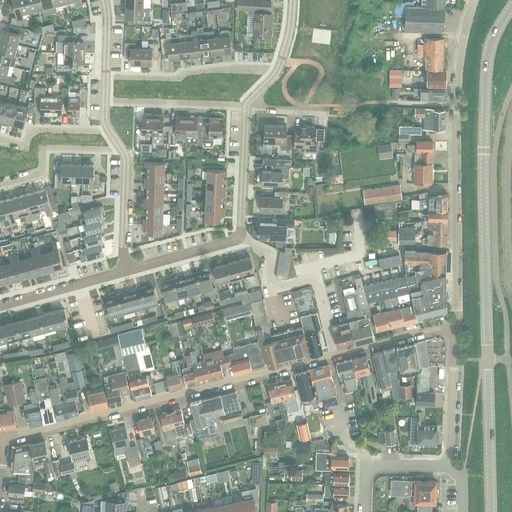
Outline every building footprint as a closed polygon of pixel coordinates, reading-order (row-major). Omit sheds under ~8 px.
[(22,14),(30,12),(27,0),(13,0),(17,15),(16,19),(12,18),(11,24),(22,27),(24,21),(23,21),(22,14)] [(50,14),(46,0),(41,2),(40,0),(27,0),(30,12),(42,9),(44,16),(50,14)] [(55,6),(67,3),(65,0),(47,0),(46,0),(50,14),(56,13),(55,6)] [(65,0),(67,3),(75,1),(77,8),(82,7),(80,0),(65,0)] [(237,0),(237,8),(255,9),(256,2),(255,0),(237,0)] [(255,9),(255,13),(268,13),(268,10),(270,10),(271,2),(271,0),(261,0),(255,0),(256,2),(255,9)] [(445,0),(444,0),(415,0),(415,10),(444,11),(445,11),(443,11),(443,0),(445,0)] [(126,7),(125,18),(132,18),(132,24),(150,24),(150,18),(149,18),(149,7),(143,7),(126,7)] [(248,8),(248,14),(250,16),(255,17),(254,35),(271,36),(272,13),(268,13),(255,13),(255,9),(250,8),(248,8)] [(444,23),(444,11),(415,10),(415,11),(422,11),(423,11),(422,22),(444,23)] [(73,28),(85,26),(84,19),(72,22),(73,28)] [(415,32),(415,33),(444,34),(444,23),(422,22),(422,33),(415,32)] [(34,23),(32,36),(44,38),(46,24),(34,23)] [(23,40),(24,36),(26,30),(10,26),(8,32),(3,30),(1,38),(0,38),(0,41),(17,45),(19,39),(23,40)] [(202,27),(197,28),(197,31),(198,39),(200,55),(211,54),(209,38),(208,32),(203,32),(202,27)] [(229,30),(219,31),(219,37),(221,53),(232,52),(230,36),(229,30)] [(191,34),(187,34),(188,40),(189,49),(190,57),(200,55),(198,39),(197,31),(191,31),(191,34)] [(214,31),(208,32),(209,38),(211,54),(221,53),(219,37),(214,37),(214,31)] [(182,33),(177,34),(178,42),(180,58),(190,57),(189,49),(188,40),(187,34),(182,35),(182,33)] [(444,34),(415,33),(414,44),(441,45),(442,34),(444,34)] [(56,42),(56,53),(58,53),(64,53),(84,54),(84,47),(83,47),(83,43),(73,42),(73,37),(58,36),(58,42),(56,42)] [(171,37),(160,39),(162,54),(163,58),(168,57),(169,59),(180,58),(178,42),(177,37),(171,37)] [(16,51),(17,45),(0,41),(0,52),(12,55),(12,56),(14,56),(15,56),(19,57),(20,54),(19,52),(16,51)] [(141,64),(141,48),(135,48),(135,43),(125,43),(124,58),(130,58),(130,64),(141,64)] [(141,48),(141,64),(152,65),(152,58),(158,58),(158,43),(147,43),(147,48),(141,48)] [(441,56),(441,45),(414,44),(414,56),(443,57),(443,56),(441,56)] [(0,52),(0,63),(9,66),(14,67),(17,57),(19,57),(15,56),(14,56),(12,56),(12,55),(0,52)] [(57,64),(57,71),(72,71),(72,74),(76,74),(76,65),(82,65),(82,61),(84,61),(84,54),(64,53),(58,53),(57,64)] [(443,57),(414,56),(416,56),(415,68),(442,69),(443,57)] [(7,76),(9,66),(0,63),(0,81),(14,85),(16,78),(7,76)] [(389,87),(401,87),(401,69),(389,69),(389,87)] [(446,71),(428,71),(425,70),(425,73),(428,74),(427,87),(445,87),(446,71)] [(51,116),(51,97),(45,97),(46,88),(34,88),(34,104),(34,106),(40,106),(40,115),(51,116)] [(392,88),(392,98),(409,98),(410,88),(392,88)] [(445,89),(420,88),(414,88),(413,93),(420,93),(420,100),(445,101),(445,89)] [(68,107),(68,98),(68,89),(62,89),(62,97),(51,97),(51,116),(62,116),(62,107),(68,107)] [(68,98),(68,107),(68,116),(80,116),(80,107),(86,107),(86,89),(80,89),(80,93),(76,93),(76,98),(68,98)] [(34,106),(34,104),(29,102),(28,109),(17,106),(12,124),(13,124),(21,126),(20,128),(23,129),(27,115),(34,117),(34,106)] [(12,124),(17,106),(6,104),(2,122),(10,124),(10,126),(13,126),(13,124),(12,124)] [(433,109),(425,109),(415,109),(415,116),(424,117),(423,129),(426,129),(444,129),(444,111),(433,111),(433,109)] [(152,135),(153,116),(142,116),(141,134),(152,135)] [(164,116),(153,116),(152,135),(158,135),(157,140),(159,142),(162,142),(162,143),(169,144),(169,126),(163,125),(164,116)] [(186,143),(186,117),(176,117),(175,126),(169,126),(169,144),(175,144),(175,135),(180,136),(186,136),(185,143),(186,143)] [(202,145),(203,127),(197,127),(197,118),(186,117),(186,143),(196,143),(196,145),(202,145)] [(203,127),(202,145),(204,147),(211,147),(213,145),(213,136),(221,137),(221,118),(209,118),(209,127),(203,127)] [(275,142),(275,125),(264,124),(263,142),(275,142)] [(275,125),(275,142),(281,143),(281,149),(291,149),(292,135),(286,135),(286,125),(275,125)] [(304,147),(304,152),(317,152),(318,144),(314,143),(314,127),(300,126),(300,131),(294,131),(294,147),(304,147)] [(399,132),(399,134),(409,134),(421,134),(422,127),(411,126),(400,126),(399,132)] [(316,129),(316,141),(324,141),(324,129),(316,129)] [(398,142),(408,143),(409,134),(399,134),(398,134),(398,142)] [(407,152),(415,152),(432,152),(432,141),(416,141),(416,146),(407,146),(407,152)] [(379,158),(393,157),(391,144),(378,145),(379,158)] [(432,184),(432,152),(415,152),(414,183),(432,184)] [(147,173),(164,173),(164,162),(145,162),(145,167),(148,167),(147,173)] [(71,182),(72,164),(61,164),(61,174),(55,174),(54,187),(65,188),(65,181),(71,182)] [(82,182),(83,165),(72,164),(71,182),(82,182)] [(83,165),(82,182),(89,182),(89,188),(99,189),(99,181),(99,176),(99,175),(93,175),(94,165),(83,165)] [(289,166),(276,165),(275,165),(275,171),(262,171),(261,183),(281,184),(282,178),(289,178),(289,166)] [(206,180),(223,181),(223,175),(226,176),(226,171),(207,170),(206,180)] [(164,183),(164,173),(147,173),(147,178),(145,178),(145,183),(164,183)] [(342,174),(330,176),(331,184),(343,182),(342,174)] [(223,186),(223,181),(206,180),(206,190),(225,191),(226,186),(223,186)] [(163,193),(164,183),(145,183),(144,187),(147,187),(147,193),(163,193)] [(365,204),(402,199),(400,185),(363,190),(365,204)] [(53,195),(48,196),(46,189),(35,192),(40,209),(45,208),(48,216),(53,214),(52,211),(57,210),(55,203),(53,195)] [(225,196),(225,191),(206,190),(206,191),(203,191),(203,200),(206,200),(222,201),(222,196),(225,196)] [(287,200),(288,192),(275,191),(275,198),(261,197),(260,212),(281,212),(282,200),(287,200)] [(35,211),(40,209),(35,192),(25,195),(32,220),(37,219),(35,211)] [(163,203),(163,193),(147,193),(147,198),(144,198),(144,203),(163,203)] [(31,220),(32,220),(25,195),(14,197),(19,215),(21,221),(26,219),(27,222),(27,221),(28,225),(32,224),(31,220)] [(428,210),(448,210),(448,195),(420,200),(419,209),(428,209),(428,210)] [(14,217),(19,215),(14,197),(4,200),(11,226),(12,226),(13,229),(17,228),(14,217)] [(4,200),(0,201),(0,225),(0,226),(5,225),(6,227),(11,226),(4,200)] [(222,207),(222,201),(206,200),(205,211),(224,211),(225,207),(222,207)] [(163,214),(163,203),(144,203),(144,208),(146,208),(146,213),(163,214)] [(84,223),(103,218),(101,212),(104,211),(103,206),(84,211),(86,218),(79,220),(81,225),(84,224),(84,223)] [(447,221),(448,210),(428,210),(428,220),(447,221)] [(68,211),(58,214),(58,227),(59,230),(66,229),(63,219),(71,217),(69,211),(68,211)] [(224,217),(224,211),(205,211),(202,211),(201,215),(205,215),(205,222),(221,222),(222,217),(224,217)] [(162,224),(163,214),(146,213),(146,218),(143,218),(143,223),(162,224)] [(84,235),(103,230),(101,224),(104,223),(103,218),(84,223),(84,224),(86,230),(80,232),(81,236),(84,236),(84,235)] [(280,225),(280,227),(287,227),(294,228),(294,220),(280,219),(280,225)] [(428,233),(447,234),(447,223),(428,222),(428,233)] [(162,234),(162,224),(143,223),(143,228),(146,228),(145,234),(162,234)] [(261,224),(260,238),(276,239),(276,243),(286,244),(286,239),(287,239),(287,227),(280,227),(280,225),(261,224)] [(66,229),(59,231),(61,237),(68,235),(66,229)] [(84,247),(103,242),(101,236),(104,235),(103,230),(84,235),(84,236),(86,242),(80,243),(81,248),(84,247)] [(396,230),(385,230),(385,240),(397,240),(396,230)] [(415,244),(415,233),(405,233),(398,233),(398,244),(415,244)] [(446,245),(447,234),(428,233),(428,239),(423,238),(423,244),(446,245)] [(63,242),(65,250),(72,248),(69,240),(63,242)] [(40,254),(38,246),(37,242),(33,243),(34,248),(41,273),(52,270),(47,252),(40,254)] [(47,252),(52,270),(63,267),(58,249),(56,242),(52,243),(54,250),(47,252)] [(84,247),(86,253),(80,255),(81,260),(103,254),(101,247),(105,247),(103,242),(84,247)] [(31,276),(41,273),(34,248),(31,249),(33,256),(26,258),(31,276)] [(66,253),(69,263),(76,261),(73,253),(75,253),(74,250),(72,251),(66,253)] [(445,273),(446,251),(405,250),(405,262),(406,262),(406,269),(403,269),(406,282),(406,283),(445,273)] [(291,260),(292,253),(284,252),(280,251),(279,258),(291,260)] [(31,276),(26,258),(19,260),(17,252),(13,253),(20,279),(31,276)] [(10,282),(20,279),(13,253),(9,254),(11,262),(5,264),(10,282)] [(378,268),(379,268),(401,264),(399,253),(376,256),(378,268)] [(238,261),(242,276),(255,273),(250,257),(238,261)] [(290,266),(291,260),(279,258),(278,264),(290,266)] [(231,280),(242,276),(238,261),(226,264),(231,280)] [(0,284),(10,282),(5,264),(0,265),(0,284)] [(218,283),(231,280),(226,264),(214,268),(218,283)] [(289,273),(290,266),(278,264),(277,271),(289,273)] [(215,288),(213,288),(209,274),(202,276),(201,271),(196,273),(201,292),(208,290),(209,295),(210,296),(217,294),(215,288)] [(277,271),(276,277),(288,279),(289,273),(277,271)] [(190,295),(201,292),(196,273),(192,274),(193,278),(186,280),(190,295)] [(446,292),(446,287),(445,273),(406,283),(406,282),(365,291),(368,303),(378,300),(378,301),(384,299),(397,296),(411,293),(413,302),(411,302),(411,300),(411,303),(413,302),(418,321),(447,314),(446,292)] [(190,295),(186,280),(179,282),(178,278),(172,279),(178,298),(184,296),(186,303),(191,301),(189,295),(190,295)] [(374,330),(368,305),(361,278),(355,280),(357,290),(355,290),(356,293),(344,296),(348,312),(347,312),(355,344),(374,340),(372,331),(374,330)] [(166,301),(178,298),(172,279),(168,281),(169,285),(162,287),(166,301)] [(140,288),(146,307),(158,304),(154,289),(147,291),(146,287),(140,288)] [(134,310),(146,307),(140,288),(136,289),(137,294),(130,296),(134,310)] [(236,301),(244,299),(249,298),(247,289),(234,293),(235,296),(236,301)] [(262,298),(261,294),(259,290),(252,292),(253,297),(249,297),(250,301),(262,298)] [(300,290),(292,292),(294,298),(301,296),(300,290)] [(134,310),(130,296),(123,298),(122,293),(117,295),(122,313),(134,310)] [(110,317),(122,313),(117,295),(112,296),(113,301),(106,303),(110,317)] [(223,305),(236,301),(235,296),(221,300),(223,305)] [(400,307),(399,303),(397,296),(384,299),(384,300),(391,327),(404,324),(400,307)] [(265,306),(263,299),(250,302),(252,309),(265,306)] [(376,331),(391,327),(384,300),(384,299),(378,301),(381,312),(372,314),(376,331)] [(213,308),(212,303),(211,300),(204,302),(205,305),(206,310),(213,308)] [(404,324),(418,321),(413,302),(411,303),(411,300),(399,303),(400,307),(404,324)] [(250,302),(223,309),(227,321),(253,314),(252,309),(250,302)] [(253,314),(253,317),(266,314),(265,306),(252,309),(253,314)] [(52,312),(56,328),(68,324),(64,309),(52,312)] [(44,331),(56,328),(52,312),(39,315),(44,331)] [(213,312),(192,317),(195,326),(215,321),(213,312)] [(310,332),(321,329),(317,313),(311,315),(310,314),(300,317),(303,327),(310,356),(323,353),(318,333),(310,335),(310,332)] [(268,321),(266,314),(253,317),(255,324),(268,321)] [(31,334),(44,331),(39,315),(27,319),(31,334)] [(138,325),(150,322),(149,317),(136,321),(138,325)] [(190,318),(182,320),(184,326),(185,329),(191,328),(190,324),(192,324),(190,318)] [(19,338),(31,334),(27,319),(15,322),(19,338)] [(255,324),(257,331),(269,328),(268,321),(255,324)] [(338,349),(354,345),(348,321),(341,323),(332,326),(338,349)] [(7,341),(19,338),(15,322),(3,325),(7,341)] [(295,360),(310,356),(303,327),(281,332),(289,360),(295,359),(295,360)] [(141,328),(117,335),(130,386),(134,400),(152,396),(146,374),(141,376),(135,351),(146,348),(141,328)] [(257,331),(259,342),(265,362),(267,362),(268,367),(283,363),(282,362),(289,360),(281,332),(271,335),(269,328),(257,331)] [(429,366),(425,341),(415,343),(420,367),(422,367),(429,366)] [(264,362),(265,362),(259,342),(233,348),(235,356),(230,357),(229,355),(224,356),(222,349),(221,349),(226,367),(232,366),(234,375),(250,371),(252,369),(264,366),(264,362)] [(415,368),(420,367),(415,343),(397,348),(401,371),(405,370),(406,376),(414,374),(415,372),(415,368)] [(221,368),(226,367),(221,349),(202,354),(204,360),(203,360),(209,382),(224,378),(221,368)] [(399,379),(397,379),(397,369),(398,369),(398,366),(397,358),(395,349),(384,351),(395,400),(400,399),(400,398),(399,385),(399,381),(399,379)] [(203,360),(196,362),(194,351),(189,352),(190,355),(192,362),(193,366),(197,385),(209,382),(203,360)] [(394,400),(395,400),(384,351),(372,354),(380,392),(391,389),(392,394),(394,400)] [(75,388),(84,385),(76,353),(66,356),(75,388)] [(355,375),(356,375),(362,374),(367,402),(376,400),(371,371),(370,371),(367,356),(352,360),(355,375)] [(179,365),(178,365),(177,360),(171,361),(174,375),(165,377),(169,391),(182,388),(178,374),(181,373),(179,365)] [(356,382),(356,375),(355,375),(352,360),(337,364),(343,390),(357,387),(356,382)] [(88,362),(81,362),(83,377),(90,376),(88,362)] [(43,368),(36,370),(35,363),(30,364),(32,371),(36,390),(39,402),(44,422),(56,420),(43,368)] [(186,387),(197,385),(193,366),(182,369),(186,387)] [(316,398),(336,393),(328,366),(309,370),(314,390),(316,398)] [(419,374),(418,391),(429,392),(430,392),(431,366),(429,366),(422,367),(422,370),(419,374)] [(318,407),(316,398),(314,390),(309,370),(295,374),(301,399),(303,405),(313,403),(314,408),(318,407)] [(110,406),(123,403),(121,395),(130,393),(125,371),(109,375),(111,382),(105,383),(110,406)] [(75,388),(68,390),(65,378),(59,379),(64,400),(66,400),(67,401),(74,399),(75,402),(79,401),(78,398),(75,388)] [(280,384),(285,409),(290,407),(288,399),(295,397),(291,381),(280,384)] [(13,383),(17,403),(25,401),(21,382),(13,383)] [(9,404),(17,403),(13,383),(6,384),(9,404)] [(56,395),(55,388),(54,384),(49,385),(49,389),(51,396),(50,396),(52,404),(54,404),(58,419),(78,414),(75,402),(74,399),(67,401),(60,403),(58,394),(56,395)] [(280,410),(285,409),(280,384),(267,387),(271,403),(278,401),(280,410)] [(410,385),(399,385),(400,398),(411,397),(410,385)] [(107,407),(103,390),(102,388),(87,391),(91,410),(107,407)] [(39,402),(36,390),(29,392),(32,404),(24,405),(29,426),(44,422),(39,402)] [(201,400),(191,403),(195,420),(190,422),(193,434),(195,433),(197,440),(217,435),(213,416),(240,409),(236,392),(220,396),(220,395),(201,400)] [(0,413),(0,430),(16,429),(14,410),(7,410),(7,413),(0,413)] [(194,437),(193,434),(190,422),(184,423),(180,410),(171,412),(178,441),(194,437)] [(178,441),(171,412),(160,415),(167,443),(168,444),(178,441)] [(223,423),(243,418),(241,412),(221,417),(223,423)] [(251,428),(269,424),(266,413),(249,418),(251,428)] [(310,438),(306,423),(304,413),(298,415),(300,424),(297,425),(301,440),(310,438)] [(151,439),(156,438),(151,417),(137,421),(140,435),(149,433),(151,439)] [(277,424),(276,444),(285,445),(286,424),(277,424)] [(436,445),(437,426),(418,425),(417,444),(436,445)] [(136,444),(130,446),(125,427),(110,431),(116,454),(126,451),(130,465),(141,463),(137,448),(136,444)] [(384,431),(386,443),(387,445),(395,444),(393,430),(384,431)] [(380,444),(386,443),(384,431),(378,432),(380,444)] [(311,435),(313,441),(324,438),(322,432),(311,435)] [(87,437),(68,441),(72,458),(91,454),(87,437)] [(145,447),(144,447),(141,438),(136,439),(139,449),(141,456),(147,455),(145,447)] [(32,471),(19,471),(19,481),(33,482),(33,465),(42,463),(42,460),(49,458),(45,441),(29,445),(32,455),(32,471)] [(157,452),(163,451),(160,441),(154,442),(157,452)] [(328,452),(329,452),(329,444),(311,443),(310,444),(300,444),(300,442),(293,442),(292,450),(316,451),(316,452),(328,452)] [(172,444),(173,461),(185,460),(183,443),(172,444)] [(11,470),(19,471),(32,471),(32,455),(29,445),(13,449),(11,470)] [(331,469),(348,469),(348,457),(336,456),(336,453),(328,453),(328,452),(316,452),(315,470),(331,471),(331,469)] [(111,470),(122,467),(120,459),(109,462),(111,470)] [(54,479),(53,471),(51,460),(44,462),(46,472),(48,481),(54,479)] [(73,461),(59,465),(58,461),(52,462),(56,475),(61,474),(76,470),(73,461)] [(262,462),(254,461),(253,484),(260,485),(262,462)] [(199,464),(188,467),(190,475),(201,472),(199,464)] [(185,469),(174,472),(176,478),(186,475),(185,469)] [(291,480),(302,480),(302,469),(291,469),(291,480)] [(216,473),(206,475),(208,483),(218,480),(216,473)] [(349,474),(334,473),(328,473),(328,479),(325,479),(325,485),(348,485),(349,474)] [(186,480),(176,482),(178,490),(178,492),(188,489),(186,480)] [(431,511),(431,503),(436,503),(436,481),(392,480),(391,495),(407,495),(407,494),(411,494),(414,494),(414,503),(418,503),(417,511),(431,511)] [(116,482),(109,485),(112,492),(119,489),(116,482)] [(176,482),(168,485),(170,492),(178,490),(176,482)] [(29,486),(24,485),(25,484),(15,483),(15,485),(9,485),(8,494),(24,495),(31,496),(32,491),(44,492),(45,484),(33,483),(32,486),(29,486)] [(348,485),(325,485),(325,495),(333,495),(333,497),(348,498),(348,485)] [(189,489),(188,489),(191,501),(197,500),(194,487),(193,488),(189,489)] [(129,501),(129,491),(118,493),(118,501),(125,501),(129,501)] [(243,500),(246,511),(256,511),(253,497),(243,500)] [(83,502),(83,511),(86,511),(93,511),(94,498),(83,502)] [(106,511),(109,511),(124,511),(125,501),(118,501),(106,500),(106,511)] [(235,511),(246,511),(243,500),(233,502),(235,511)] [(225,511),(235,511),(233,502),(223,504),(225,511)] [(275,511),(276,502),(267,502),(266,511),(275,511)]
